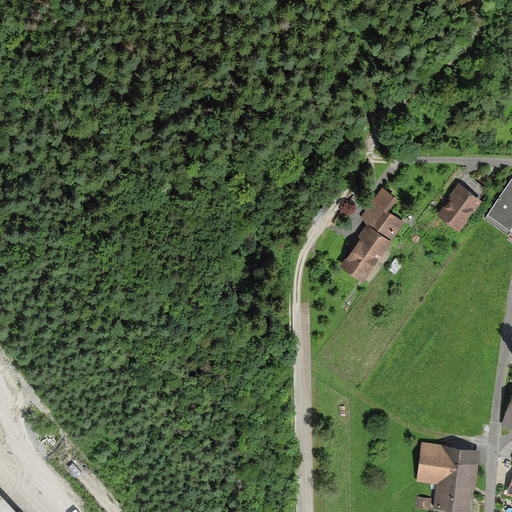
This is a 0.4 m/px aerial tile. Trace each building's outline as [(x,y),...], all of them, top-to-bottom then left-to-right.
[(511,228),(511,226),(511,176),(488,212),(511,228)] [(460,225),(482,193),(462,180),(440,212),(460,225)] [(388,208),(397,195),(383,185),(361,217),(368,222),(392,238),(405,220),(388,208)] [(392,238),(368,222),(340,263),(364,279),(392,238)] [(511,395),(502,423),(511,426),(511,395)] [(436,506),(469,510),(477,447),(423,441),(419,478),(440,481),(436,506)] [(21,511),(0,489),(0,511),(21,511)] [(431,497),(418,496),(417,507),(430,508),(431,497)]
